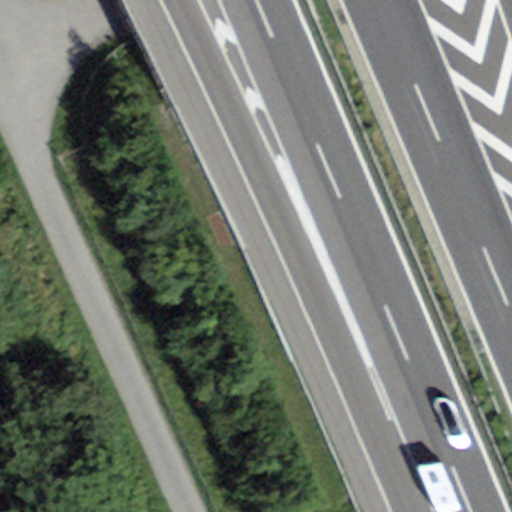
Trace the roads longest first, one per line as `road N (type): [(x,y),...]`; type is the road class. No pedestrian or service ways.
road 1 (motorway): [(178,0),(449,511)]
road 2 (motorway): [(253,0),(467,511)]
road 3 (unclassified): [(23,48),(22,120),(32,163),(185,511)]
road 4 (motorway): [(511,339),(371,0)]
road 5 (unclassified): [(23,48),(140,0)]
